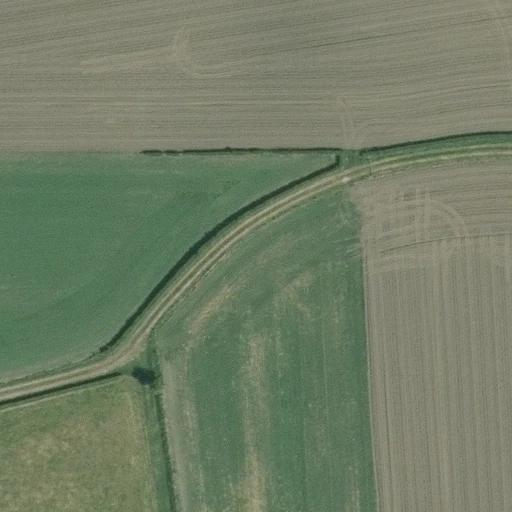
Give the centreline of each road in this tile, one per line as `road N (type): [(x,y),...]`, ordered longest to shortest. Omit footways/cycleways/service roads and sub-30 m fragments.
road 1 (track): [(129,350),(178,284),(273,207),(381,166),(511,150)]
road 2 (track): [(163,511),(144,377),(129,350)]
road 3 (track): [(0,393),(93,369),(129,350)]
